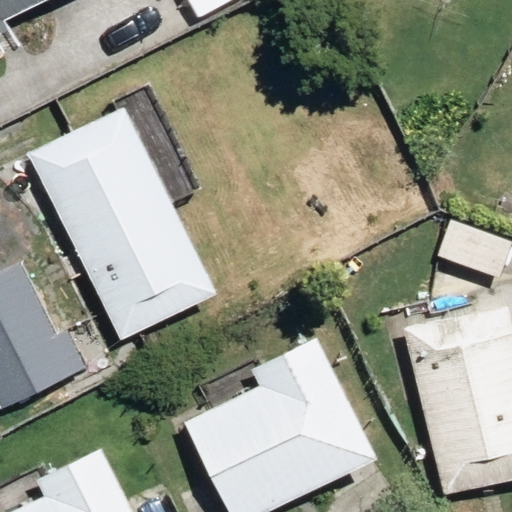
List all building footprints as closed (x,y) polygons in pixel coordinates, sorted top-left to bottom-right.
[(0,0),(0,24),(18,15),(14,7),(26,0),(0,0)] [(37,139),(132,325),(225,278),(129,91),(37,139)] [(442,248),(504,269),(511,246),(511,229),(456,209),(442,248)] [(20,253),(0,263),(0,404),(78,364),(20,253)] [(511,295),(416,318),(457,488),(511,473),(511,295)] [(191,412),(240,511),(251,511),(383,446),(323,325),(270,351),(278,368),(191,412)] [(0,511),(144,511),(103,437),(49,467),(56,481),(0,511)]
